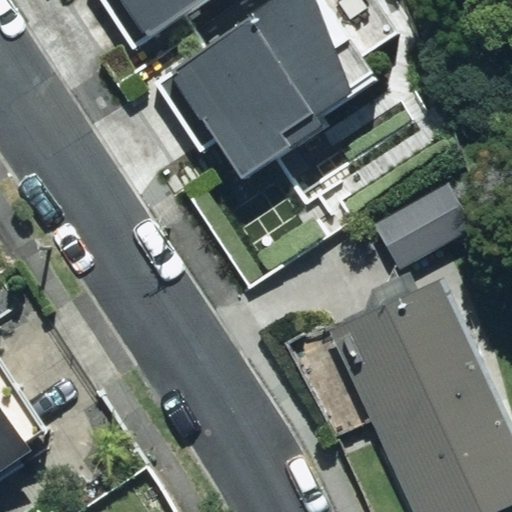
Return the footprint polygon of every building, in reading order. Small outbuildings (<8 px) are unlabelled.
[(133,0),(161,44),(230,0),(133,0)] [(249,182),(341,124),(336,117),(390,83),(336,0),(284,0),(177,69),(249,182)] [(443,147),(358,199),(405,275),(490,223),(443,147)] [(511,419),(454,277),(337,323),(413,511),(496,511),(511,506),(511,419)] [(0,483),(43,454),(0,390),(0,483)]
